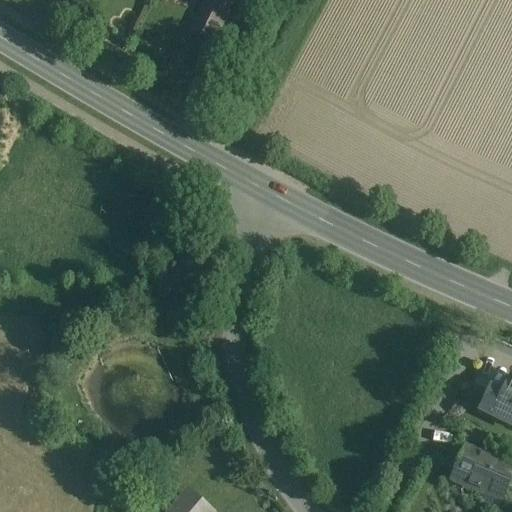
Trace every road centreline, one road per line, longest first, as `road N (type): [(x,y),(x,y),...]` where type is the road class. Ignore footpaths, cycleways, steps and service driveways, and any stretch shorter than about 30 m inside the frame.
road 1 (residential): [(277,197),(241,272),(234,332),(246,387),(287,481),(313,511)]
road 2 (secondary): [(277,197),(0,37)]
road 3 (secondary): [(511,309),(277,197)]
road 4 (track): [(181,146),(267,0)]
